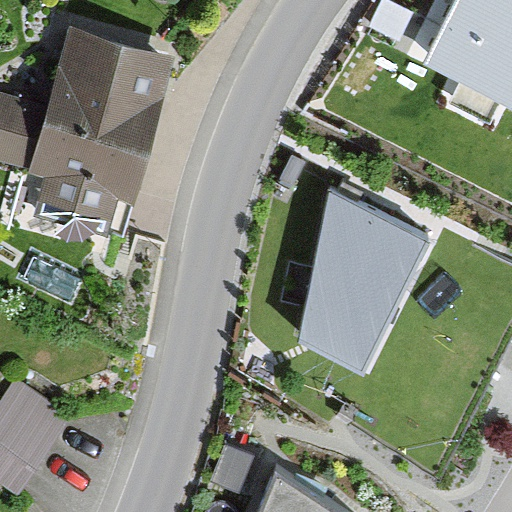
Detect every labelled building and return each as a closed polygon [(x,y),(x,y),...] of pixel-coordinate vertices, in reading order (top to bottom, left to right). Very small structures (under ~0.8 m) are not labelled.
[(511,101),(511,0),(447,0),(412,62),(504,115),(511,101)] [(0,180),(130,212),(166,61),(73,39),(56,109),(0,95),(0,180)] [(434,248),(325,188),(292,344),(359,381),(434,248)] [(0,511),(14,511),(65,440),(9,401),(0,413),(0,511)] [(229,435),(218,471),(244,479),(255,443),(229,435)] [(351,511),(356,505),(267,448),(244,511),(351,511)]
